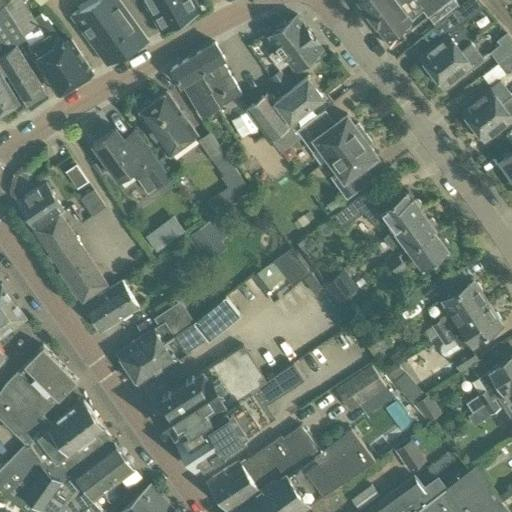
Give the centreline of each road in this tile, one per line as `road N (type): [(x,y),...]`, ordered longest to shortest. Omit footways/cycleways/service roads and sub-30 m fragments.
road 1 (residential): [(511,255),(325,0)]
road 2 (residential): [(0,157),(164,54),(270,0)]
road 3 (tertiary): [(205,511),(56,306)]
road 4 (unknown): [(129,407),(280,310)]
